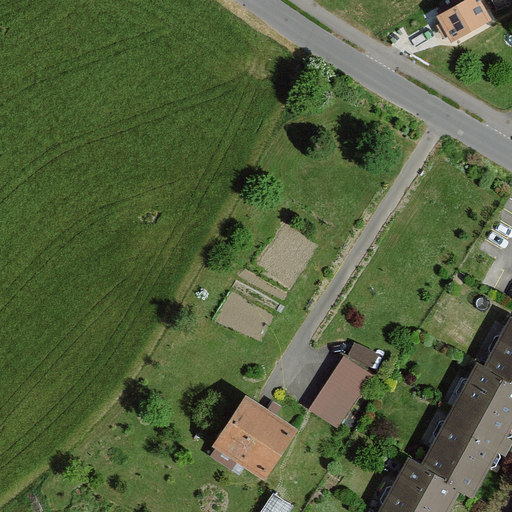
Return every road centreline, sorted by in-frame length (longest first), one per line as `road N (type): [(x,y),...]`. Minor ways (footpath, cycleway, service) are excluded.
road 1 (motorway): [(511,161),(0,345)]
road 2 (motorway): [(0,398),(189,338),(511,253)]
road 3 (unclassified): [(259,0),(320,44),(511,152)]
